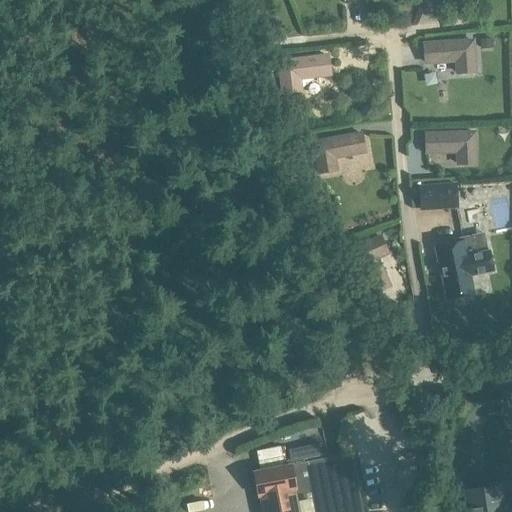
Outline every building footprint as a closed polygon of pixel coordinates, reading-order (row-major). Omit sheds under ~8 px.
[(361,10),(339,10),(340,39),(361,38),(361,10)] [(482,50),(494,49),(493,40),(482,41),(482,50)] [(474,41),(421,44),(423,66),(454,64),(455,76),(476,75),(474,41)] [(330,79),(327,56),(276,61),(280,96),(302,94),(301,82),(330,79)] [(477,167),(477,163),(476,133),(425,135),(425,155),(455,155),(456,167),(477,167)] [(365,155),(361,134),(310,142),(316,176),(338,172),(336,160),(365,155)] [(387,257),(378,238),(348,251),(370,299),(391,290),(378,261),(387,257)] [(469,246),(441,252),(451,302),(480,296),(476,280),(495,276),(490,251),(471,255),(469,246)] [(258,496),(260,496),(263,511),(363,511),(351,453),(253,473),(258,496)] [(469,511),(503,511),(500,487),(467,492),(469,511)]
